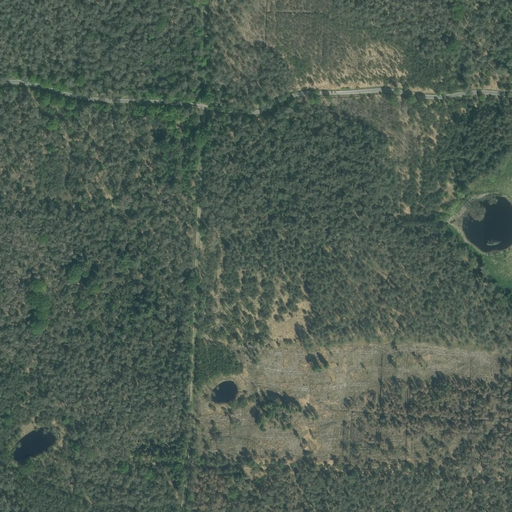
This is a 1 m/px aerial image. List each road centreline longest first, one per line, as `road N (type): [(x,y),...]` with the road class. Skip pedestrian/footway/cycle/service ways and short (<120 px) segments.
road 1 (track): [(0,204),(198,214)]
road 2 (track): [(194,335),(0,322)]
